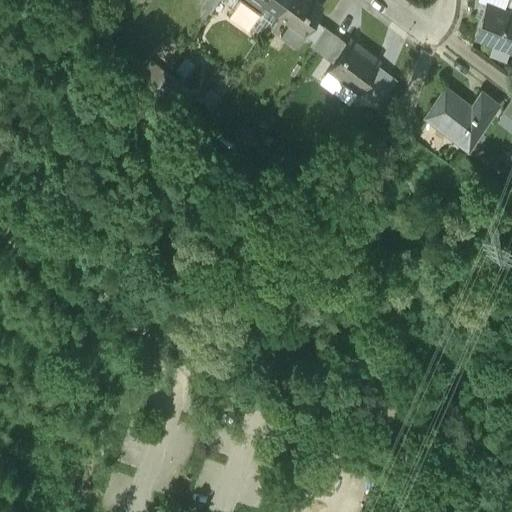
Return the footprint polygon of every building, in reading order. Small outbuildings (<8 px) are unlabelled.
[(273,0),(272,2),(286,12),(289,8),(301,17),(298,20),(299,21),(314,0),(273,0)] [(511,6),(503,3),(495,0),(483,0),(481,9),(479,8),(473,25),(511,39),(511,6)] [(319,15),(306,32),(316,40),(329,22),(319,15)] [(329,22),(316,40),(326,47),(339,30),(329,22)] [(345,29),(326,56),(340,66),(343,62),(355,71),(352,75),(353,76),(373,49),(345,29)] [(467,93),(442,75),(422,101),(463,132),(493,91),(478,80),(467,93)] [(381,85),(374,95),(385,102),(392,92),(381,85)] [(511,89),(508,86),(499,98),(511,107),(511,89)]
